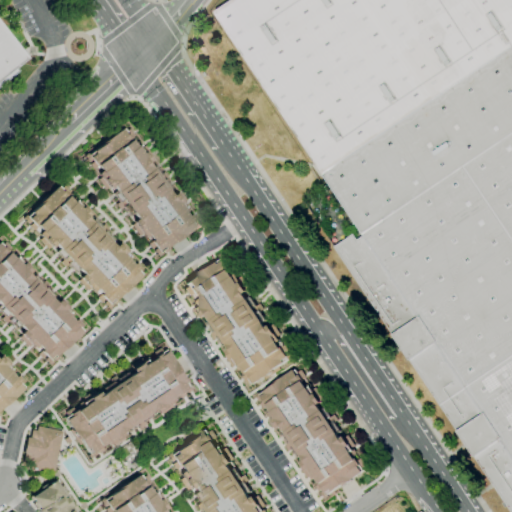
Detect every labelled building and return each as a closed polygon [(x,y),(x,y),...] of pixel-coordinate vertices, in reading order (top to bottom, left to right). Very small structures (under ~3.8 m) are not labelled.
[(511,511),(333,248),(353,234),(357,240),(364,236),(323,175),(319,169),(215,14),(235,0),(511,0),(511,511)] [(0,78),(0,25),(26,58),(0,78)] [(119,130),(120,132),(122,130),(124,133),(127,130),(130,134),(133,138),(129,141),(134,148),(140,155),(143,152),(149,161),(146,163),(152,171),(155,175),(162,184),(165,188),(170,195),(173,193),(178,200),(180,203),(178,205),(188,218),(194,226),(177,239),(164,249),(156,255),(155,254),(152,250),(155,248),(153,247),(150,249),(149,248),(146,244),(149,241),(146,237),(143,239),(141,236),(140,235),(138,237),(134,232),(131,227),(132,226),(132,225),(131,223),(134,221),(127,212),(123,207),(123,206),(118,210),(115,206),(119,203),(117,201),(113,196),(107,187),(104,189),(103,187),(97,180),(100,178),(98,176),(97,175),(100,172),(95,166),(91,169),(88,165),(91,163),(89,160),(87,162),(83,158),(119,130)] [(55,188),(56,189),(58,187),(60,189),(63,186),(67,190),(69,192),(66,195),(74,203),(78,208),(80,206),(81,206),(86,211),(88,213),(84,217),(91,224),(96,229),(102,235),(106,239),(113,247),(116,243),(119,246),(124,252),(121,254),(123,257),(134,267),(141,275),(125,290),(110,305),(111,306),(107,310),(104,307),(102,304),(104,302),(103,300),(100,303),(99,301),(97,299),(100,296),(94,291),(92,293),(89,290),(88,289),(86,291),(82,287),(78,283),(79,281),(77,279),(80,276),(72,268),(69,264),(67,263),(63,267),(60,263),(63,260),(62,259),(57,254),(49,246),(46,249),(44,247),(38,241),(41,238),(40,236),(34,230),(32,232),(28,228),(27,227),(29,226),(24,221),(23,219),(41,201),(55,188)] [(0,244),(1,246),(4,243),(8,247),(11,250),(8,253),(14,260),(19,265),(21,264),(26,268),(29,272),(26,274),(33,280),(37,285),(43,291),(47,296),(54,303),(56,301),(59,304),(63,308),(60,311),(64,314),(74,325),(81,333),(67,347),(48,365),(45,363),(42,360),(44,358),(43,356),(40,359),(39,358),(36,355),(39,351),(35,347),(33,350),(30,347),(29,346),(27,348),(23,344),(18,339),(20,337),(18,335),(21,333),(13,325),(9,321),(8,320),(4,323),(1,320),(4,317),(3,315),(0,312),(0,244)] [(222,258),(239,285),(242,283),(248,293),(246,294),(255,307),(258,312),(262,317),(268,327),(270,326),(271,328),(277,336),(275,337),(277,340),(284,351),(287,349),(292,355),(289,357),(291,360),(258,382),(261,385),(257,388),(255,385),(252,387),(253,388),(249,391),(244,384),(247,382),(246,380),(243,382),(239,377),(243,375),(236,365),(232,367),(225,356),(228,354),(218,338),(213,341),(209,335),(213,332),(204,318),(201,320),(194,309),(197,307),(190,295),(187,297),(182,289),(185,287),(184,284),(203,271),(216,262),(222,258)] [(61,419),(71,412),(81,405),(88,401),(86,399),(88,397),(92,394),(96,392),(97,394),(106,388),(111,385),(118,380),(123,377),(131,372),(129,370),(133,368),(139,364),(140,366),(144,363),(154,356),(152,353),(153,352),(158,349),(160,351),(163,349),(176,368),(178,371),(185,382),(188,380),(190,382),(191,384),(188,386),(190,389),(191,388),(194,392),(187,397),(185,394),(183,395),(185,398),(184,399),(180,401),(178,398),(168,404),(170,408),(166,411),(162,414),(161,414),(159,416),(157,412),(148,418),(141,423),(144,427),(138,431),(135,427),(121,437),(123,439),(121,441),(112,447),(110,443),(109,444),(108,444),(98,451),(97,452),(91,456),(90,456),(88,458),(61,419)] [(0,360),(5,365),(3,367),(5,370),(15,380),(22,388),(7,403),(0,410),(0,360)] [(296,370),(314,397),(316,395),(322,404),(320,406),(343,440),(344,439),(350,448),(348,449),(358,464),(361,462),(365,467),(362,469),(364,472),(346,484),(334,491),(336,494),(334,496),(332,497),(330,494),(328,495),(329,497),(325,500),(322,497),(320,493),(323,491),(321,489),(318,491),(318,490),(315,486),(320,483),(317,478),(313,481),(310,477),(307,479),(303,474),(300,469),(299,468),(303,466),(295,455),(292,450),(288,453),(283,447),(288,444),(283,437),(278,430),(275,432),(273,428),(268,421),(272,419),(270,416),(264,407),(262,409),(260,406),(257,401),(260,399),(259,397),(258,396),(296,370)] [(25,437),(28,438),(30,430),(35,431),(36,426),(61,431),(53,472),(39,469),(38,471),(28,469),(28,466),(20,464),(25,437)] [(207,428),(214,438),(221,449),(225,454),(227,453),(228,454),(231,459),(234,462),(232,464),(237,472),(241,477),(245,484),(249,489),(254,497),(256,496),(258,499),(263,505),(261,506),(263,510),(264,511),(206,511),(204,508),(199,511),(195,505),(199,502),(190,488),(187,490),(186,488),(179,479),(183,477),(182,475),(174,464),(170,457),(168,455),(207,428)] [(138,475),(140,478),(145,475),(149,481),(150,482),(145,485),(152,496),(156,501),(158,500),(162,505),(164,509),(162,510),(163,511),(106,511),(105,510),(100,504),(99,501),(138,475)] [(37,511),(36,510),(38,509),(30,498),(45,488),(44,487),(53,480),(65,497),(67,495),(76,509),(75,510),(76,511),(37,511)]
